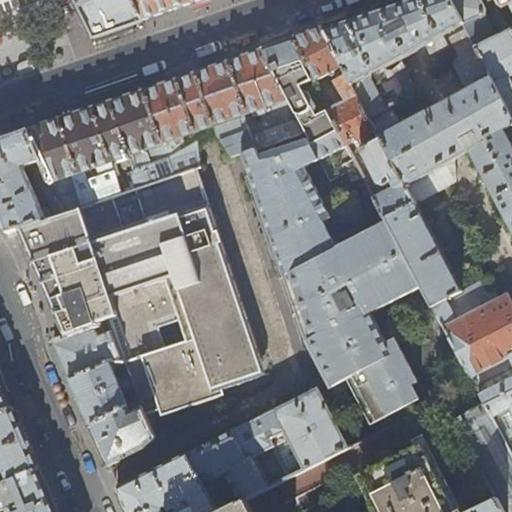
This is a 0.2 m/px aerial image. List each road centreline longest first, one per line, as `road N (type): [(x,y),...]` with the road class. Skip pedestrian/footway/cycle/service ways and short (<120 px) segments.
road 1 (tertiary): [(0,97),(278,0)]
road 2 (residential): [(96,511),(0,290)]
